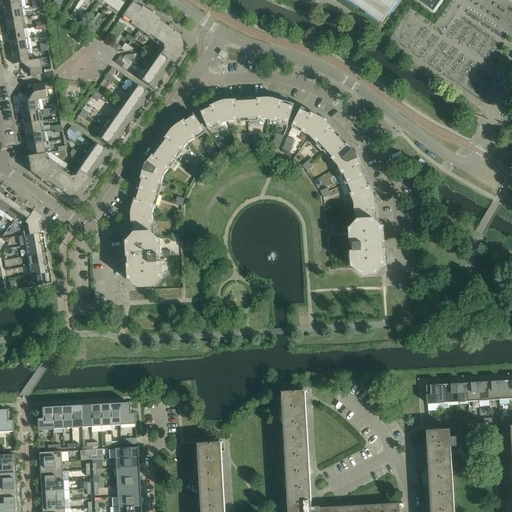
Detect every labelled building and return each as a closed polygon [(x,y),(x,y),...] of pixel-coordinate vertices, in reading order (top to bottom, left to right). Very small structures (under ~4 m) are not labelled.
[(17,0),(3,0),(1,0),(3,11),(19,8),(17,0)] [(124,0),(112,0),(107,7),(117,13),(125,1),(124,0)] [(348,0),(382,23),(398,0),(415,0),(433,13),(442,0),(348,0)] [(129,24),(138,31),(151,13),(141,7),(140,8),(131,2),(121,16),(130,23),(129,24)] [(19,8),(3,11),(5,22),(20,19),(19,8)] [(151,13),(138,31),(147,37),(149,36),(157,42),(167,27),(159,21),(160,20),(151,13)] [(20,19),(5,22),(7,32),(22,30),(20,19)] [(167,27),(157,42),(162,45),(162,47),(181,44),(180,36),(167,27)] [(22,30),(7,32),(9,43),(24,40),(29,39),(27,29),(22,30)] [(24,40),(9,43),(11,54),(26,51),(24,40)] [(112,42),(109,46),(113,48),(116,51),(118,47),(112,42)] [(162,50),(159,54),(172,63),(172,64),(173,65),(183,51),(181,44),(162,47),(162,50)] [(26,51),(11,54),(13,65),(19,64),(24,67),(28,61),(26,51)] [(159,54),(153,63),(166,72),(172,64),(172,63),(159,54)] [(28,61),(24,67),(29,70),(30,77),(41,75),(39,59),(28,61)] [(153,63),(147,72),(159,81),(166,72),(153,63)] [(159,81),(147,72),(140,81),(153,90),(159,81)] [(32,93),(29,97),(35,101),(45,99),(43,84),(31,86),(32,93)] [(137,86),(131,95),(143,104),(150,95),(137,86)] [(131,95),(125,104),(137,113),(143,104),(131,95)] [(19,103),(21,114),(37,111),(35,101),(29,97),(26,102),(19,103)] [(257,101),(247,101),(248,119),(258,118),(258,120),(268,120),(271,99),(266,98),(257,99),(257,101)] [(271,99),(268,120),(278,123),(278,121),(289,124),(294,107),(283,104),(284,102),(275,99),(271,99)] [(228,101),(223,102),(228,122),(238,122),(238,120),(248,119),(247,101),(237,102),(237,100),(228,101)] [(211,108),(201,112),(208,129),(218,124),(219,126),(228,122),(223,102),(219,103),(210,106),(211,108)] [(125,104),(118,113),(131,122),(137,113),(125,104)] [(301,110),(293,125),(302,130),(301,132),(310,137),(323,120),(319,117),(311,113),(310,115),(301,110)] [(37,111),(21,114),(23,125),(39,122),(37,111)] [(118,113),(112,121),(125,130),(131,122),(118,113)] [(177,125),(174,128),(188,144),(197,138),(196,136),(204,131),(195,116),(186,122),(185,120),(177,125)] [(323,120),(310,137),(317,144),(319,142),(326,150),(338,138),(331,130),(333,129),(326,122),(323,120)] [(112,121),(106,130),(119,139),(125,130),(112,121)] [(39,122),(23,125),(25,135),(40,133),(39,122)] [(167,140),(161,148),(175,159),(181,150),(182,152),(188,144),(174,128),(171,131),(165,139),(167,140)] [(119,139),(106,130),(99,139),(112,148),(119,139)] [(40,133),(25,135),(27,146),(42,143),(40,133)] [(338,138),(326,150),(333,157),(331,159),(338,166),(356,154),(353,151),(347,144),(345,145),(338,138)] [(27,146),(29,156),(29,157),(44,154),(42,143),(27,146)] [(96,144),(90,153),(102,162),(109,153),(96,144)] [(147,163),(145,167),(164,176),(170,168),(169,167),(175,159),(161,148),(154,156),(153,155),(147,163)] [(90,153),(84,162),(96,171),(102,162),(90,153)] [(27,156),(30,172),(45,183),(46,182),(55,188),(65,173),(57,167),(58,166),(48,159),(47,160),(45,159),(44,154),(29,157),(29,156),(27,156)] [(356,154),(338,166),(342,175),(344,174),(348,184),(364,177),(360,167),(362,167),(358,158),(356,154)] [(84,162),(77,171),(90,180),(90,179),(96,171),(84,162)] [(142,180),(139,190),(156,195),(159,185),(161,185),(164,176),(145,167),(143,170),(141,179),(142,180)] [(74,176),(72,176),(75,195),(83,194),(92,181),(90,179),(90,180),(77,171),(74,176)] [(65,173),(55,188),(67,197),(75,195),(72,176),(70,176),(65,173)] [(364,177),(348,184),(352,193),(350,194),(354,203),(375,198),(374,194),(370,185),(368,186),(364,177)] [(132,208),(131,212),(153,215),(155,205),(154,205),(156,195),(139,190),(136,199),(135,199),(132,208)] [(7,193),(0,203),(0,211),(5,215),(16,199),(7,193)] [(375,198),(354,203),(355,213),(357,213),(357,223),(354,223),(350,228),(349,228),(351,268),(352,267),(352,268),(353,268),(361,275),(377,274),(384,266),(385,266),(385,265),(386,265),(383,265),(380,227),(384,227),(384,226),(383,226),(382,226),(377,222),(377,221),(375,221),(374,212),(376,212),(376,203),(375,198)] [(16,199),(5,215),(13,221),(24,205),(16,199)] [(24,205),(13,221),(22,226),(32,211),(24,205)] [(32,211),(22,226),(23,236),(39,233),(37,223),(41,217),(32,211)] [(134,235),(131,236),(127,241),(126,241),(128,280),(129,280),(129,281),(130,281),(138,288),(154,287),(161,279),(162,279),(162,278),(163,278),(161,239),(159,239),(155,235),(155,234),(152,234),(151,225),(153,225),(153,215),(131,212),(131,217),(132,226),(134,226),(134,235)] [(39,233),(23,236),(25,246),(44,243),(42,232),(39,233)] [(44,243),(25,246),(27,256),(45,253),(44,243)] [(45,253),(27,256),(29,266),(47,263),(45,253)] [(47,263),(29,266),(30,276),(49,273),(47,263)] [(49,273),(30,276),(32,287),(51,284),(49,273)] [(508,381),(498,382),(499,400),(509,400),(508,381)] [(488,382),(478,383),(479,401),(489,401),(488,382)] [(498,382),(488,382),(489,401),(499,400),(498,382)] [(478,383),(468,384),(469,402),(479,401),(478,383)] [(457,384),(447,385),(448,403),(458,403),(457,384)] [(468,384),(457,384),(458,403),(469,402),(468,384)] [(437,385),(426,386),(427,404),(438,404),(437,385)] [(447,385),(437,385),(438,404),(438,409),(449,408),(448,403),(447,385)] [(302,391),(282,392),(288,511),(399,511),(399,504),(399,507),(320,511),(319,507),(309,508),(308,496),(311,496),(307,423),(304,423),(302,391)] [(118,403),(109,404),(110,426),(119,425),(118,403)] [(129,403),(118,403),(119,425),(134,425),(135,425),(134,414),(129,414),(129,403)] [(109,404),(99,405),(100,427),(110,426),(109,404)] [(89,405),(80,406),(81,428),(91,427),(89,405)] [(99,405),(89,405),(91,427),(100,427),(99,405)] [(70,406),(61,407),(62,429),(72,428),(70,406)] [(80,406),(70,406),(72,428),(81,428),(80,406)] [(36,419),(37,430),(38,430),(52,429),(51,407),(41,408),(42,419),(36,419)] [(61,407),(51,407),(52,429),(62,429),(61,407)] [(6,410),(0,410),(0,432),(12,432),(13,432),(12,421),(7,421),(6,410)] [(450,429),(426,431),(431,511),(451,511),(448,447),(457,446),(456,437),(450,437),(450,429)] [(221,443),(198,444),(201,511),(222,511),(219,460),(222,460),(221,443)] [(114,449),(115,459),(137,458),(136,448),(114,449)] [(38,453),(39,463),(61,462),(60,452),(38,453)] [(0,455),(0,465),(15,465),(14,455),(0,455)] [(137,458),(115,459),(115,469),(137,467),(137,458)] [(61,462),(39,463),(40,473),(62,472),(61,462)] [(15,465),(0,465),(0,475),(15,474),(15,465)] [(137,467),(115,469),(116,478),(138,477),(137,467)] [(62,472),(40,473),(40,482),(62,481),(62,472)] [(15,474),(0,475),(0,484),(16,484),(15,474)] [(138,477),(116,478),(116,488),(138,486),(138,477)] [(62,481),(40,482),(41,492),(63,491),(62,481)] [(16,484),(0,484),(0,494),(16,493),(16,484)] [(138,486),(116,488),(117,497),(139,496),(138,486)] [(63,491),(41,492),(41,502),(63,500),(63,491)] [(16,493),(0,494),(0,503),(17,503),(16,493)] [(139,496),(117,497),(117,507),(139,506),(139,496)] [(63,500),(41,502),(42,511),(64,510),(63,500)] [(17,511),(17,503),(0,503),(0,511),(17,511)]
